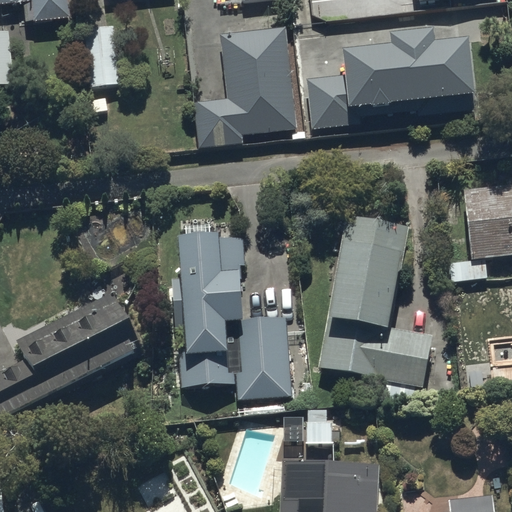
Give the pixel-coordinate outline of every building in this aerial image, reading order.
[(29,23),(70,20),(68,0),(0,0),(0,7),(27,4),(29,23)] [(395,0),(355,0),(358,20),(398,14),(395,0)] [(118,87),(112,29),(84,32),(90,90),(118,87)] [(296,132),(285,31),(220,38),(227,102),(194,106),(199,151),(240,146),(240,138),(296,132)] [(0,34),(0,86),(11,85),(7,34),(0,34)] [(344,79),(306,84),(312,131),(357,126),(356,111),(472,97),(465,41),(434,45),(433,34),(390,39),(391,48),(341,54),(344,79)] [(511,186),(462,192),(469,260),(448,263),(450,284),(492,279),(489,259),(511,256),(511,186)] [(408,229),(346,218),(318,370),(379,382),(376,399),(412,406),(415,389),(421,390),(431,338),(389,330),(408,229)] [(219,238),(177,240),(179,291),(168,291),(170,326),(177,326),(180,389),(237,386),(238,402),(291,400),(287,320),(239,322),(238,281),(240,281),(239,269),(244,268),(243,242),(219,243),(219,238)] [(25,362),(0,375),(0,427),(130,359),(132,364),(146,357),(113,294),(16,345),(25,362)] [(328,411),(306,411),(305,446),(338,447),(338,433),(342,433),(342,418),(328,417),(328,411)] [(374,511),(377,466),(282,463),(280,511),(374,511)] [(494,511),(493,499),(447,504),(448,511),(494,511)]
